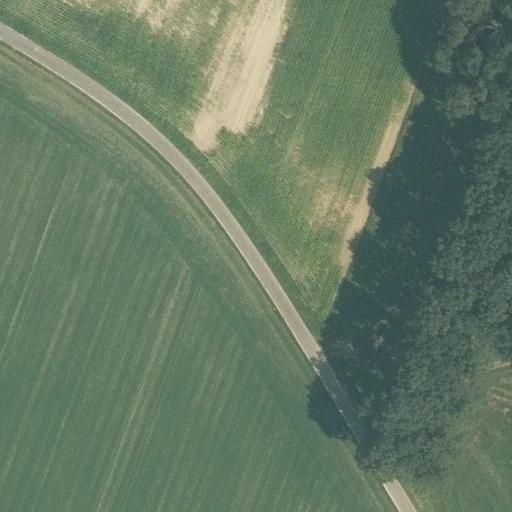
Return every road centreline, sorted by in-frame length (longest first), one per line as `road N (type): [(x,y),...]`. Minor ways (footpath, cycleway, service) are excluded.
road 1 (unclassified): [(0,40),(104,104),(208,194),(273,284),(410,511)]
road 2 (track): [(330,377),(474,0)]
